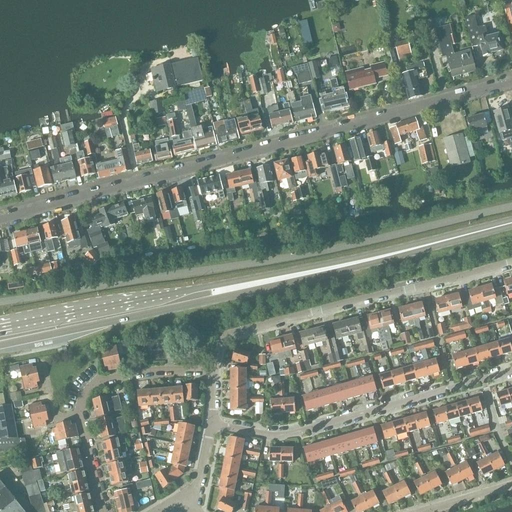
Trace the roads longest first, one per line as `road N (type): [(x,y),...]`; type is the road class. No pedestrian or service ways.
road 1 (unclassified): [(0,218),(511,81)]
road 2 (secondary): [(0,345),(388,255)]
road 3 (secondary): [(388,255),(0,328)]
road 4 (residential): [(216,371),(228,336),(511,263)]
road 5 (residential): [(511,373),(294,435),(211,423)]
road 6 (residential): [(78,415),(84,394),(100,381),(216,371)]
road 7 (secondary): [(388,255),(511,222)]
